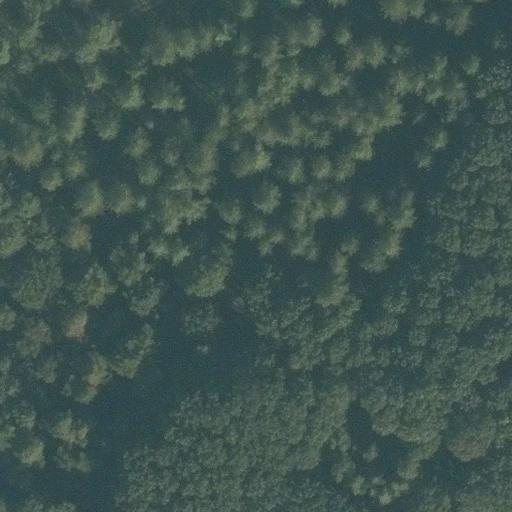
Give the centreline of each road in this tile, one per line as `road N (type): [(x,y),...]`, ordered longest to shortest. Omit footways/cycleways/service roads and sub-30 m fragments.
road 1 (track): [(0,145),(511,488)]
road 2 (track): [(164,0),(0,83)]
